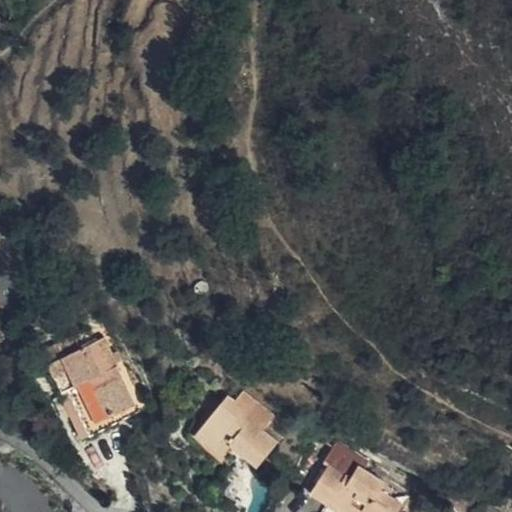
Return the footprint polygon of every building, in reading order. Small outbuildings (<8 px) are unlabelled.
[(0,304),(17,297),(3,261),(0,261),(0,304)] [(49,362),(78,349),(73,336),(45,351),(49,362)] [(104,336),(78,349),(49,362),(63,392),(69,390),(90,433),(91,435),(139,411),(117,363),(112,353),(104,336)] [(118,350),(112,353),(117,363),(123,360),(118,350)] [(69,390),(63,392),(60,394),(80,437),(90,433),(69,390)] [(257,465),(278,440),(263,428),(274,414),(244,390),(236,400),(227,394),(196,433),(221,454),(231,444),(257,465)] [(310,494),(329,505),(333,500),(351,511),(396,511),(402,504),(379,489),(384,481),(363,469),(368,462),(336,442),(323,462),(327,466),(310,494)] [(458,511),(463,511),(473,506),(472,496),(461,491),(454,492),(450,497),(451,502),(458,511)] [(351,511),(333,500),(329,505),(336,510),(334,511),(351,511)]
